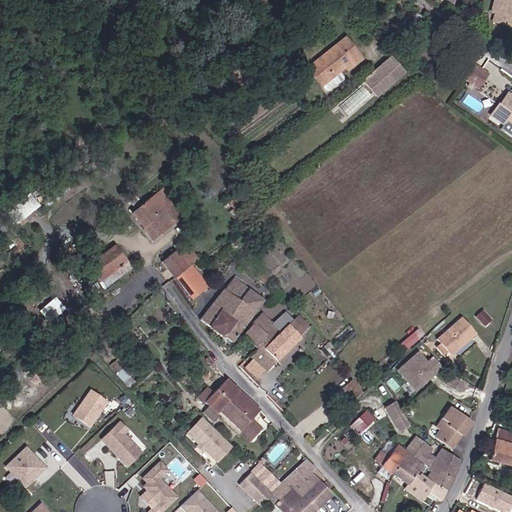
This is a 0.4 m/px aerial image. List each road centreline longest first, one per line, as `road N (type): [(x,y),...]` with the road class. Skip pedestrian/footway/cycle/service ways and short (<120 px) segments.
road 1 (residential): [(366,511),(168,291)]
road 2 (tertiary): [(442,511),(472,453),(511,328)]
